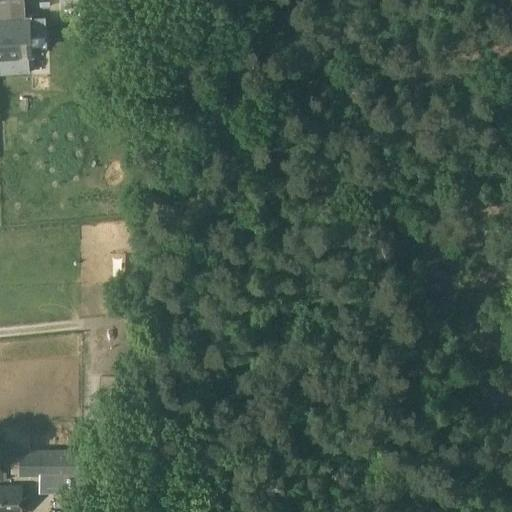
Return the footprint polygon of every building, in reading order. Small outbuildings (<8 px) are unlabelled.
[(0,0),(0,72),(28,71),(27,55),(31,55),(31,47),(30,35),(46,34),(45,15),(25,16),(24,0),(0,0)] [(104,0),(104,13),(124,13),(124,0),(104,0)] [(77,68),(78,90),(89,89),(88,67),(77,68)] [(19,466),(19,451),(3,451),(2,466),(19,466)] [(19,451),(19,466),(19,477),(83,476),(82,451),(19,451)] [(0,511),(20,511),(21,486),(0,485),(0,511)]
